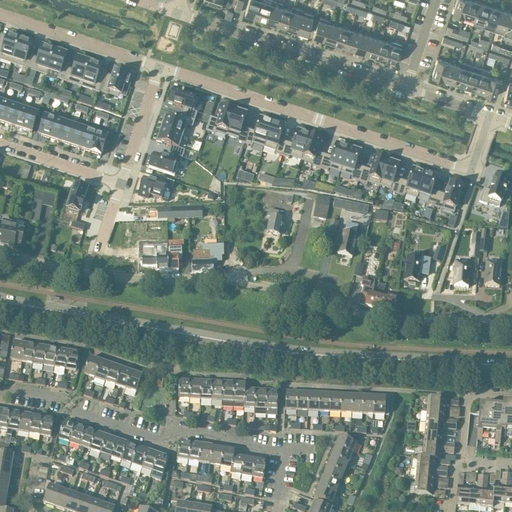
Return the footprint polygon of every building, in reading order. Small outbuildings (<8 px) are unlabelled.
[(240,12),(243,1),(240,0),(237,0),(234,10),(240,12)] [(255,17),(261,1),(261,0),(248,0),(244,14),(255,17)] [(261,1),(255,17),(265,21),(272,0),(271,0),(261,0),(261,1)] [(276,24),(282,4),(272,0),(265,21),(276,24)] [(464,16),(469,0),(456,0),(453,12),(451,12),(464,16)] [(474,20),(479,3),(470,0),(469,0),(464,16),(474,20)] [(484,23),(490,6),(479,3),(474,20),(484,23)] [(286,28),(293,7),(292,7),(291,11),(281,8),(283,4),(282,4),(276,24),(286,28)] [(484,23),(482,29),(493,32),(494,26),(500,10),(490,6),(484,23)] [(296,31),(302,14),(301,14),(302,12),(303,11),(293,7),(286,28),(296,31)] [(400,15),(401,12),(394,9),(392,17),(398,19),(400,15)] [(494,26),(493,32),(503,36),(505,30),(510,13),(500,10),(494,26)] [(313,16),(302,12),(301,14),(302,14),(296,31),(307,34),(313,16)] [(505,30),(503,36),(511,38),(511,13),(510,13),(505,30)] [(323,40),(329,23),(330,23),(330,21),(319,17),(313,36),(323,40)] [(339,27),(330,23),(329,23),(323,40),(334,43),(339,27)] [(446,26),(444,33),(457,38),(458,34),(451,31),(452,28),(446,26)] [(344,47),(349,30),(339,27),(334,43),(344,47)] [(354,50),(360,33),(349,30),(344,47),(354,50)] [(364,54),(370,37),(360,33),(354,50),(364,54)] [(0,60),(11,64),(20,38),(13,36),(12,37),(7,36),(3,48),(0,46),(0,60)] [(375,57),(380,40),(370,37),(364,54),(375,57)] [(455,41),(443,37),(442,41),(454,45),(455,41)] [(29,70),(33,58),(27,56),(31,44),(27,42),(27,41),(20,38),(11,64),(29,70)] [(483,48),(486,41),(479,38),(478,42),(477,46),(483,48)] [(390,44),(390,43),(380,40),(375,57),(385,60),(390,44)] [(396,64),(402,45),(391,41),(390,43),(390,44),(385,60),(396,64)] [(46,76),(55,50),(48,47),(47,49),(42,47),(38,60),(33,58),(29,70),(46,76)] [(64,82),(68,69),(62,67),(66,55),(61,54),(62,52),(55,50),(46,76),(47,76),(48,71),(59,75),(57,79),(64,82)] [(509,59),(496,55),(495,59),(507,63),(509,59)] [(81,87),(90,61),(82,59),(82,61),(77,59),(73,71),(68,69),(64,82),(81,87)] [(443,79),(448,63),(436,59),(437,59),(432,76),(434,76),(434,77),(435,79),(439,80),(441,79),(443,79)] [(97,64),(90,61),(81,87),(99,93),(103,81),(97,79),(101,67),(96,65),(97,64)] [(459,66),(453,83),(463,86),(469,69),(470,65),(460,62),(459,66)] [(453,83),(459,66),(448,63),(443,79),(453,83)] [(474,90),(481,68),(470,65),(469,69),(463,86),(474,90)] [(484,93),(489,76),(491,72),(481,68),(474,90),(484,93)] [(105,80),(101,92),(108,95),(109,92),(124,97),(132,75),(115,70),(111,82),(105,80)] [(495,97),(500,80),(502,81),(502,80),(489,76),(484,93),(486,94),(487,96),(491,97),(492,96),(493,96),(495,97)] [(511,102),(511,83),(509,82),(503,99),(511,102)] [(181,108),(183,109),(181,116),(195,121),(197,113),(193,112),(197,100),(183,96),(184,94),(183,94),(184,93),(173,89),(168,104),(174,106),(174,107),(181,109),(181,108)] [(79,97),(77,103),(86,106),(88,101),(79,97)] [(0,123),(4,124),(12,101),(3,98),(0,105),(0,123)] [(13,127),(21,104),(12,101),(4,124),(13,127)] [(22,130),(28,112),(20,109),(21,104),(13,127),(22,130)] [(226,137),(234,111),(220,106),(217,116),(219,117),(218,118),(220,118),(219,121),(210,118),(205,132),(215,135),(215,133),(226,137)] [(244,144),(249,131),(242,129),(245,122),(244,122),(247,113),(239,111),(238,112),(235,111),(234,111),(226,137),(227,136),(238,140),(237,142),(244,144)] [(32,134),(38,115),(28,112),(22,130),(32,134)] [(49,139),(57,116),(55,120),(48,118),(45,117),(39,136),(49,139)] [(59,143),(67,119),(57,116),(49,139),(59,143)] [(192,128),(195,121),(181,116),(179,122),(172,120),(172,121),(164,118),(161,126),(163,127),(161,130),(184,138),(188,127),(192,128)] [(264,148),(272,124),(268,122),(269,121),(261,118),(258,126),(257,126),(255,133),(249,131),(244,144),(252,147),(253,145),(264,148)] [(70,146),(77,123),(76,127),(66,124),(68,120),(67,119),(59,143),(70,146)] [(80,150),(88,126),(77,123),(70,146),(80,150)] [(282,157),(286,143),(280,141),(282,134),(284,126),(276,123),(276,125),(272,124),(264,148),(275,152),(275,155),(282,157)] [(90,153),(98,130),(98,129),(96,134),(87,131),(88,126),(80,150),(90,153)] [(109,133),(98,130),(90,153),(101,157),(109,133)] [(184,138),(161,130),(160,134),(158,134),(156,142),(164,145),(171,147),(169,154),(182,158),(185,151),(178,149),(181,138),(184,138)] [(301,161),(310,135),(309,135),(309,136),(306,135),(306,133),(298,130),(295,139),(293,145),(286,143),(282,157),(289,159),(290,157),(301,161)] [(320,170),(325,156),(316,153),(317,150),(320,151),(324,140),(310,135),(301,161),(312,165),(312,167),(320,170)] [(340,174),(348,149),(344,148),(345,146),(337,143),(334,152),(334,151),(331,158),(325,156),(320,170),(328,172),(328,170),(340,174)] [(358,182),(362,169),(356,167),(358,160),(358,159),(361,151),(353,148),(352,150),(348,149),(340,174),(352,177),(351,180),(358,182)] [(178,165),(180,165),(182,158),(169,154),(167,160),(162,159),(153,156),(151,160),(150,160),(147,168),(174,177),(178,165)] [(379,187),(387,161),(373,156),(370,167),(372,168),(371,171),(362,169),(358,182),(367,185),(367,183),(379,187)] [(397,195),(401,181),(395,179),(397,172),(399,164),(391,161),(391,163),(387,162),(388,161),(387,161),(379,187),(390,190),(390,193),(397,195)] [(416,199),(425,174),(421,173),(421,171),(413,168),(410,177),(408,183),(401,181),(397,195),(404,197),(405,195),(416,199)] [(434,208),(439,194),(433,192),(435,185),(434,185),(437,176),(429,174),(428,175),(425,174),(416,199),(417,199),(418,194),(430,198),(427,205),(434,207),(434,208)] [(507,192),(511,182),(495,177),(493,183),(490,189),(491,190),(490,192),(483,190),(479,203),(487,206),(487,204),(499,208),(504,192),(505,192),(507,192)] [(150,198),(150,197),(162,201),(166,188),(172,190),(174,183),(160,178),(158,186),(156,185),(156,184),(149,182),(149,183),(143,181),(138,196),(148,199),(149,198),(150,198)] [(445,196),(439,194),(434,208),(454,214),(463,185),(455,182),(455,184),(450,183),(447,192),(445,196)] [(315,185),(313,191),(320,192),(323,185),(316,183),(315,185)] [(74,186),(66,212),(78,216),(80,210),(81,210),(83,203),(87,190),(85,190),(85,189),(77,187),(76,187),(74,186)] [(42,203),(44,195),(34,193),(33,201),(42,203)] [(330,200),(318,198),(313,218),(325,221),(330,200)] [(333,208),(345,211),(347,203),(335,200),(333,208)] [(167,220),(188,219),(188,208),(167,209),(167,220)] [(201,208),(188,208),(188,219),(202,219),(201,208)] [(280,236),(284,214),(269,211),(268,218),(270,218),(267,234),(271,235),(271,234),(280,236)] [(0,247),(19,252),(25,225),(8,221),(9,216),(1,215),(0,217),(0,247)] [(338,223),(331,221),(328,234),(335,236),(338,223)] [(73,223),(71,229),(82,233),(84,227),(73,223)] [(351,259),(357,235),(355,235),(357,227),(346,224),(344,232),(343,232),(341,240),(340,240),(338,247),(339,248),(337,255),(351,259)] [(477,260),(479,236),(472,235),(470,259),(477,260)] [(487,241),(480,240),(479,253),(486,254),(487,241)] [(169,258),(168,258),(168,259),(168,272),(178,272),(178,267),(182,267),(182,251),(181,251),(175,251),(175,242),(169,242),(169,251),(169,258)] [(168,272),(168,259),(167,259),(167,246),(158,246),(158,251),(143,251),(143,259),(142,259),(142,266),(157,266),(157,272),(168,272)] [(432,261),(440,263),(444,251),(437,248),(432,261)] [(215,265),(215,258),(210,258),(210,253),(208,253),(208,249),(203,249),(203,253),(192,253),(192,263),(192,269),(190,269),(190,273),(192,273),(192,274),(213,274),(213,265),(215,265)] [(430,260),(407,257),(404,281),(408,282),(408,284),(415,284),(415,283),(418,283),(419,275),(427,276),(430,260)] [(470,273),(469,273),(470,265),(456,263),(453,287),(468,289),(468,281),(469,281),(470,273)] [(501,265),(486,263),(486,271),(485,271),(484,279),(485,279),(484,287),(499,288),(501,265)] [(372,296),(373,289),(375,281),(363,278),(361,286),(364,287),(359,305),(375,309),(378,297),(375,297),(372,296)] [(393,312),(396,300),(388,297),(387,300),(382,298),(385,287),(378,286),(375,297),(378,297),(375,309),(384,311),(384,309),(393,312)] [(22,363),(25,345),(14,343),(11,361),(22,363)] [(32,365),(35,347),(25,345),(22,363),(32,365)] [(44,367),(47,349),(35,347),(32,365),(44,367)] [(55,368),(58,351),(47,349),(44,367),(55,368)] [(65,370),(68,353),(58,351),(55,368),(65,370)] [(76,372),(79,355),(68,353),(65,370),(76,372)] [(94,379),(100,363),(89,359),(83,376),(94,379)] [(105,383),(110,366),(100,363),(94,379),(105,383)] [(115,387),(121,370),(110,366),(105,383),(115,387)] [(125,390),(131,373),(121,370),(115,387),(125,390)] [(136,394),(142,377),(131,373),(125,390),(136,394)] [(18,383),(19,376),(10,374),(9,381),(18,383)] [(189,400),(190,383),(179,382),(178,400),(189,400)] [(200,401),(201,383),(190,383),(189,400),(200,401)] [(211,401),(212,384),(201,383),(200,401),(211,401)] [(222,402),(223,384),(212,384),(211,401),(222,402)] [(233,409),(234,385),(223,384),(222,402),(222,408),(233,409)] [(244,403),(245,391),(245,392),(245,386),(234,385),(233,409),(243,409),(244,403)] [(255,410),(256,392),(245,392),(245,391),(244,403),(243,409),(255,410)] [(265,416),(267,393),(256,392),(255,410),(254,416),(265,416)] [(277,417),(278,393),(267,393),(265,416),(277,417)] [(296,412),(297,394),(286,394),(285,412),(296,412)] [(307,413),(308,395),(297,394),(296,412),(307,413)] [(318,413),(319,396),(308,395),(307,413),(318,413)] [(329,414),(330,396),(319,396),(318,413),(329,414)] [(340,414),(341,397),(330,396),(329,414),(340,414)] [(351,415),(352,397),(341,397),(340,414),(351,415)] [(362,416),(363,398),(352,397),(351,415),(362,416)] [(373,416),(374,399),(363,398),(362,416),(373,416)] [(384,417),(385,399),(374,399),(373,416),(384,417)] [(445,414),(446,407),(458,408),(458,402),(428,399),(427,410),(425,410),(425,413),(426,413),(427,412),(445,414)] [(511,401),(510,404),(503,403),(502,408),(496,407),(496,405),(487,404),(487,406),(479,406),(476,443),(500,445),(500,441),(511,441),(511,401)] [(0,429),(6,431),(9,414),(0,412),(0,429)] [(444,421),(445,414),(427,412),(426,413),(425,424),(456,427),(456,422),(444,421)] [(7,431),(6,436),(11,436),(12,432),(18,433),(20,416),(9,414),(6,431),(7,431)] [(28,434),(31,418),(20,416),(18,433),(28,434)] [(39,436),(42,419),(31,418),(28,434),(39,436)] [(50,438),(53,421),(42,419),(39,436),(50,438)] [(69,444),(75,427),(64,423),(58,440),(69,444)] [(443,438),(443,431),(455,432),(456,427),(425,424),(424,434),(423,434),(422,437),(424,437),(424,436),(443,438)] [(79,447),(85,431),(75,427),(69,444),(79,447)] [(90,451),(95,434),(85,431),(79,447),(78,451),(82,453),(84,449),(90,451)] [(100,455),(106,438),(95,434),(90,451),(100,455)] [(442,445),(443,438),(424,436),(424,437),(423,448),(454,451),(454,446),(442,445)] [(110,458),(116,441),(106,438),(100,455),(110,458)] [(352,455),(356,445),(340,438),(335,448),(352,455)] [(121,462),(127,445),(116,441),(110,458),(121,462)] [(188,462),(191,444),(180,442),(177,460),(188,462)] [(199,464),(202,446),(191,444),(188,462),(199,464)] [(131,465),(137,449),(127,445),(121,462),(131,465)] [(209,466),(213,448),(202,446),(199,464),(209,466)] [(220,468),(224,450),(213,448),(209,466),(220,468)] [(348,465),(352,455),(335,448),(331,458),(348,465)] [(440,462),(441,454),(453,456),(454,451),(423,448),(422,459),(422,460),(436,461),(440,462)] [(142,469),(147,452),(137,449),(131,465),(142,469)] [(231,470),(233,457),(234,457),(235,452),(224,450),(220,468),(231,469),(231,470)] [(152,473),(158,456),(147,452),(142,469),(152,473)] [(0,465),(11,468),(13,456),(0,453),(0,465)] [(168,460),(158,456),(152,473),(150,478),(161,482),(163,476),(168,460)] [(244,459),(234,457),(233,457),(231,470),(231,469),(230,475),(241,477),(244,459)] [(343,475),(348,465),(331,458),(327,469),(343,475)] [(252,479),(255,461),(244,459),(241,477),(252,479)] [(435,468),(436,461),(422,460),(422,459),(418,459),(417,459),(417,461),(416,471),(447,474),(447,469),(435,468)] [(263,481),(266,463),(255,461),(252,479),(263,481)] [(0,477),(9,479),(11,468),(0,465),(0,477)] [(339,485),(343,475),(327,469),(323,478),(339,485)] [(433,485),(434,478),(446,479),(447,474),(416,471),(415,482),(413,481),(412,484),(414,485),(415,483),(433,485)] [(468,507),(470,488),(463,488),(464,476),(458,475),(455,506),(466,507),(466,509),(469,509),(469,507),(468,507)] [(504,506),(507,475),(502,475),(501,487),(494,486),(493,491),(494,491),(492,505),(493,505),(504,506)] [(0,488),(8,490),(9,479),(0,477),(0,488)] [(479,511),(483,477),(478,477),(477,489),(470,488),(468,507),(469,507),(469,509),(466,509),(466,511),(469,511),(468,511),(479,511)] [(494,491),(493,491),(487,490),(488,478),(483,477),(479,511),(490,511),(493,511),(493,509),(492,509),(493,505),(492,505),(494,491)] [(335,495),(339,485),(323,478),(319,489),(335,495)] [(433,492),(433,485),(415,483),(414,485),(413,495),(444,499),(445,493),(433,492)] [(54,508),(60,490),(49,486),(43,504),(54,508)] [(331,506),(335,495),(319,489),(314,499),(331,506)] [(65,511),(71,494),(60,490),(54,508),(65,511)] [(66,511),(76,511),(81,498),(71,494),(65,511),(66,511)] [(88,511),(92,502),(81,498),(76,511),(88,511)] [(100,511),(103,505),(92,502),(88,511),(100,511)] [(187,511),(189,506),(177,503),(175,511),(187,511)] [(314,503),(310,511),(330,511),(332,510),(314,503)]
